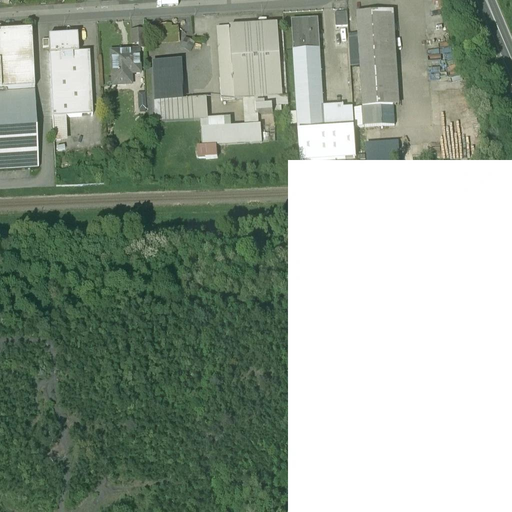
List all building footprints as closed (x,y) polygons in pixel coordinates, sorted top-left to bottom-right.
[(347,13),(335,14),(336,27),(348,26),(347,13)] [(388,14),(357,16),(362,106),(393,104),(388,14)] [(318,20),(292,22),(293,50),(319,48),(318,20)] [(278,25),(230,28),(234,98),(282,95),(278,25)] [(177,28),(171,28),(170,26),(160,27),(160,29),(153,30),(154,46),(178,44),(177,28)] [(230,28),(218,28),(222,98),(234,98),(230,28)] [(144,30),(131,31),(132,44),(138,43),(139,49),(145,48),(144,30)] [(0,166),(39,165),(31,31),(0,32),(0,166)] [(77,38),(48,40),(48,47),(52,116),(92,114),(89,53),(78,53),(77,38)] [(194,44),(184,39),(180,48),(190,53),(194,44)] [(319,48),(293,50),(298,130),(324,128),(322,104),(319,48)] [(139,50),(125,51),(124,50),(111,51),(112,85),(126,84),(126,72),(140,71),(139,50)] [(206,97),(154,100),(155,121),(200,118),(207,118),(206,97)] [(254,99),(246,100),(248,122),(256,121),(255,112),(272,110),(272,105),(255,106),(254,99)] [(342,103),(322,104),(324,128),(344,127),(342,103)] [(260,122),(221,124),(221,117),(207,118),(200,118),(202,143),(261,140),(260,122)]
